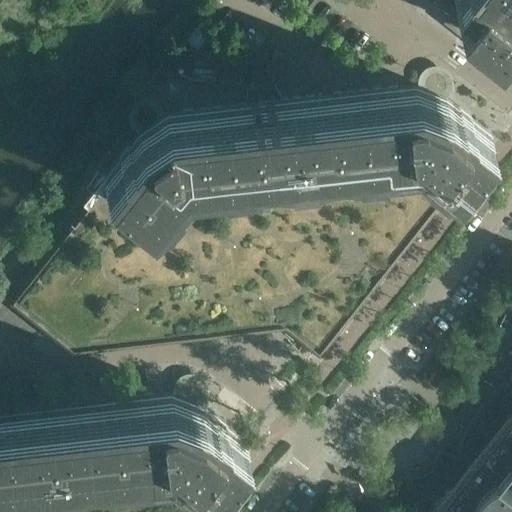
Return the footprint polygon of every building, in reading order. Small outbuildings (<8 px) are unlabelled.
[(497,36),(511,16),(511,0),(453,0),(453,1),(456,4),(445,17),(483,48),(489,40),(494,34),(497,36)] [(473,109),(461,100),(459,101),(453,96),(449,93),(455,87),(454,78),(453,72),(450,67),(445,64),(440,62),(434,62),(428,64),(424,67),(421,72),(420,77),(420,81),(418,80),(401,82),(183,106),(168,107),(165,110),(164,106),(161,101),(157,97),(152,95),(146,95),(140,97),(136,100),(132,105),(131,111),(131,117),(132,123),(139,128),(131,139),(129,137),(119,149),(122,151),(104,172),(110,177),(117,182),(150,208),(163,198),(164,199),(180,179),(178,178),(187,168),(220,164),(220,166),(245,163),(245,161),(258,156),(272,154),(286,156),(287,158),(312,155),(312,154),(325,149),(339,147),(353,149),(353,151),(379,148),(379,145),(412,142),(422,150),(421,151),(441,167),(442,165),(458,173),(492,129),(489,126),(473,113),(471,111),(473,109)] [(442,197),(439,195),(458,173),(442,165),(441,167),(421,151),(422,150),(412,142),(379,145),(379,148),(353,151),(353,149),(339,147),(325,149),(312,154),(312,155),(287,158),(286,156),(272,154),(258,156),(245,161),(245,163),(220,166),(220,164),(187,168),(178,178),(180,179),(164,199),(163,198),(150,208),(117,182),(110,177),(104,172),(100,170),(87,185),(91,188),(84,197),(89,201),(75,219),(72,216),(7,296),(75,344),(285,322),(288,325),(286,328),(292,333),(289,337),(300,347),(306,340),(321,350),(442,197)] [(227,418),(228,416),(217,407),(215,408),(205,400),(211,394),(210,385),(209,380),(206,375),(201,371),(196,369),(190,369),(184,371),(180,374),(177,379),(176,384),(176,388),(174,387),(0,406),(0,470),(1,471),(1,469),(14,464),(28,463),(42,464),(42,466),(68,463),(68,461),(81,456),(94,455),(109,456),(109,458),(135,456),(134,453),(168,450),(177,457),(176,459),(196,475),(197,473),(212,481),(248,436),(227,418)] [(511,511),(511,378),(510,379),(507,381),(502,383),(499,385),(497,387),(496,387),(492,390),(490,393),(487,395),(485,398),(480,405),(474,414),(470,420),(468,425),(462,438),(460,442),(457,448),(456,451),(452,449),(440,445),(431,467),(444,472),(448,473),(446,478),(452,483),(429,511),(511,511)]
